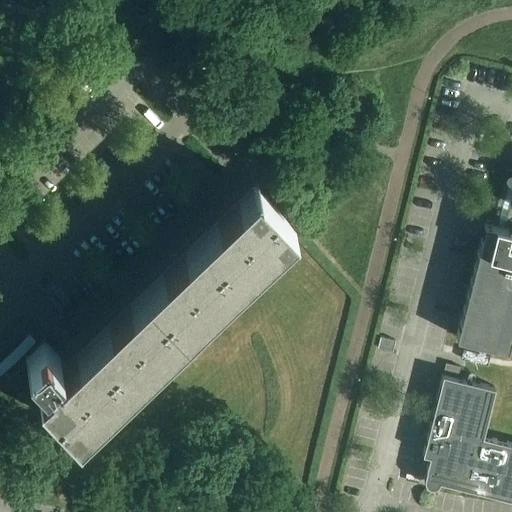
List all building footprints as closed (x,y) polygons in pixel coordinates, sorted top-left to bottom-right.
[(188,177),(205,161),(184,139),(167,155),(188,177)] [(496,226),(484,223),(456,337),(507,350),(511,331),(511,224),(511,225),(508,226),(508,228),(504,227),(509,205),(511,205),(511,172),(509,172),(507,174),(505,176),(505,179),(506,182),(507,182),(496,226)] [(76,432),(295,224),(258,186),(257,187),(255,184),(66,365),(43,341),(30,353),(25,358),(28,361),(12,377),(29,395),(37,391),(64,419),(76,432)] [(377,347),(392,351),(395,341),(380,337),(377,347)] [(445,364),(442,374),(457,378),(459,367),(445,364)] [(511,443),(481,436),(494,388),(457,378),(442,374),(422,454),(429,456),(424,477),(424,481),(426,484),(428,486),(431,487),(434,486),(436,485),(438,483),(439,481),(511,499),(511,443)]
